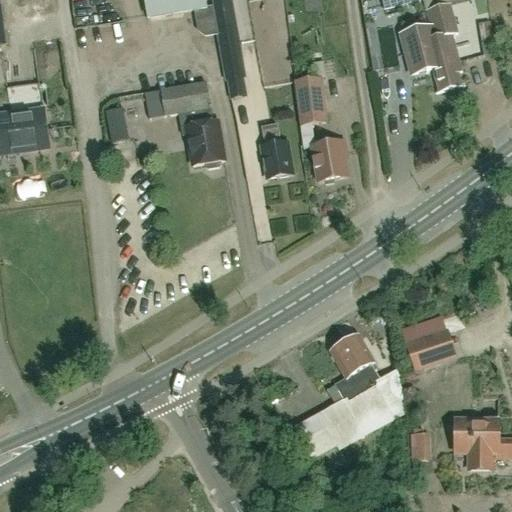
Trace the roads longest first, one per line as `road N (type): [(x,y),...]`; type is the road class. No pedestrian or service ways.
road 1 (primary): [(160,380),(383,243)]
road 2 (residential): [(383,243),(352,0)]
road 3 (primary): [(383,243),(511,152)]
road 4 (unclassified): [(232,511),(160,380)]
road 5 (primary): [(49,438),(160,380)]
